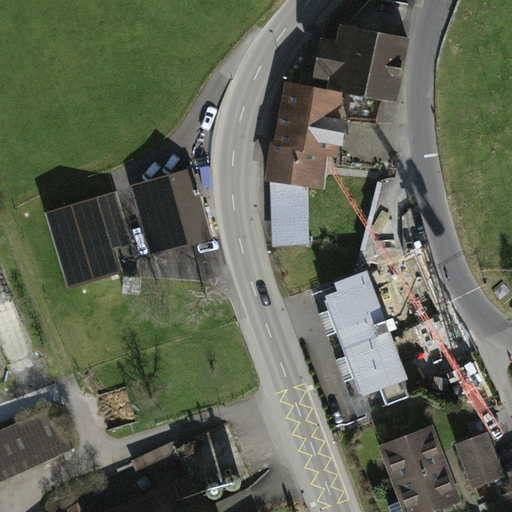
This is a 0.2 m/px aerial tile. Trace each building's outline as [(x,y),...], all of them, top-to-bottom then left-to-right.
[(337,50),(321,47),(313,88),(395,103),(407,42),(341,30),(337,50)] [(349,101),(288,90),(277,148),(271,183),(277,249),(310,247),(308,191),(327,195),(332,158),(344,160),(349,101)] [(197,175),(136,189),(152,257),(212,243),(197,175)] [(133,189),(121,192),(133,245),(144,243),(133,189)] [(118,198),(47,216),(65,289),(121,275),(115,251),(131,248),(118,198)] [(340,298),(332,300),(366,398),(407,383),(369,276),(336,287),(340,298)] [(445,303),(402,322),(421,366),(464,348),(445,303)] [(54,411),(0,434),(0,489),(74,456),(54,411)] [(431,435),(381,452),(402,511),(454,511),(457,511),(431,435)] [(490,440),(459,451),(474,494),(506,483),(490,440)] [(212,511),(197,477),(117,511),(212,511)]
